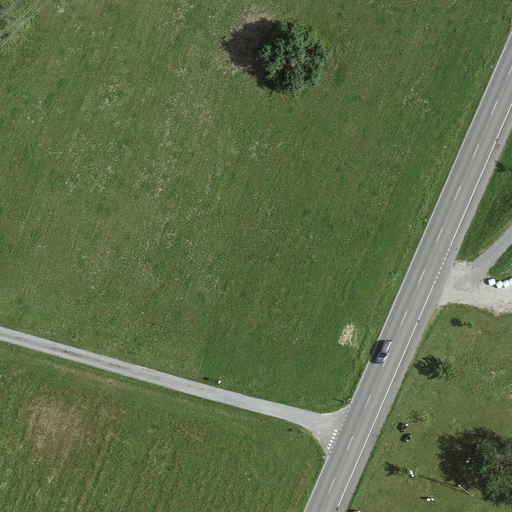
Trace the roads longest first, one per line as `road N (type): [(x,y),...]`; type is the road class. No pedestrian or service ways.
road 1 (tertiary): [(511,75),(324,511)]
road 2 (track): [(356,435),(0,331)]
